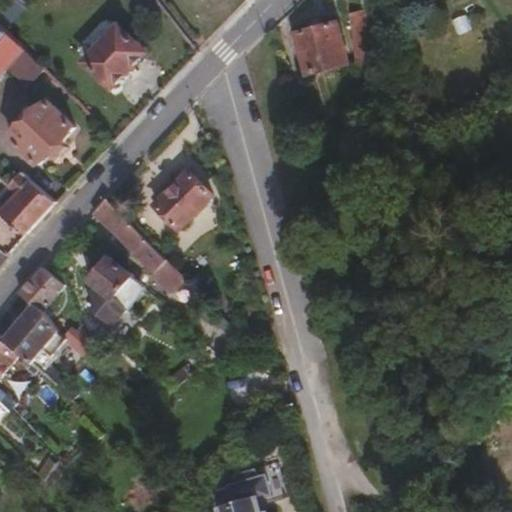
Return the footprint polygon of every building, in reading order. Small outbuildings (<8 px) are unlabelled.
[(368,73),(367,26),(366,6),(351,8),(357,74),(368,73)] [(0,70),(25,43),(2,19),(0,20),(0,70)] [(350,59),(339,19),(299,31),(310,71),(350,59)] [(115,83),(147,49),(120,23),(89,57),(115,83)] [(43,160),(78,122),(51,96),(15,133),(43,160)] [(24,170),(0,148),(0,172),(12,182),(24,170)] [(0,202),(5,207),(34,176),(26,167),(24,170),(12,182),(0,194),(0,202)] [(181,225),(215,191),(191,168),(158,201),(181,225)] [(28,231),(58,198),(34,176),(5,207),(28,231)] [(169,257),(109,196),(96,210),(157,269),(169,257)] [(145,282),(134,274),(136,272),(115,255),(112,253),(92,278),(100,284),(90,297),(94,306),(114,321),(127,303),(130,304),(147,284),(145,282)] [(64,286),(69,282),(64,277),(48,262),(24,289),(35,300),(37,298),(44,304),(45,303),(48,302),(64,286)] [(63,322),(45,303),(44,304),(37,298),(35,300),(6,334),(22,349),(27,355),(33,359),(63,322)] [(101,339),(85,320),(80,325),(76,320),(66,329),(88,351),(101,339)] [(0,376),(22,349),(6,334),(0,327),(0,376)] [(95,358),(107,345),(101,339),(88,351),(95,358)] [(271,511),(270,508),(263,509),(259,495),(223,505),(225,511),(271,511)]
